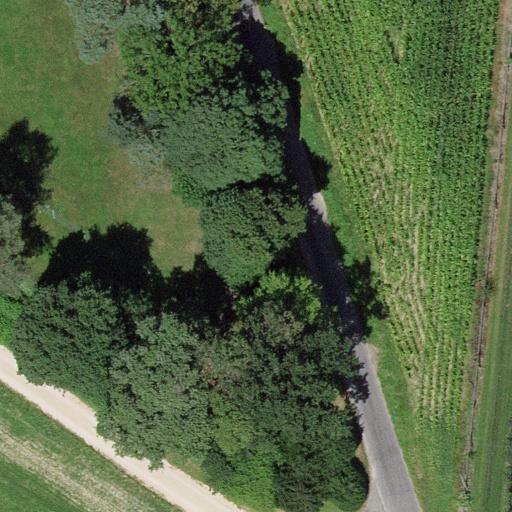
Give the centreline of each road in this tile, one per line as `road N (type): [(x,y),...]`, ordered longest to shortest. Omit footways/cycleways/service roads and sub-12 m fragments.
road 1 (residential): [(390,511),(234,0)]
road 2 (track): [(216,511),(0,368)]
